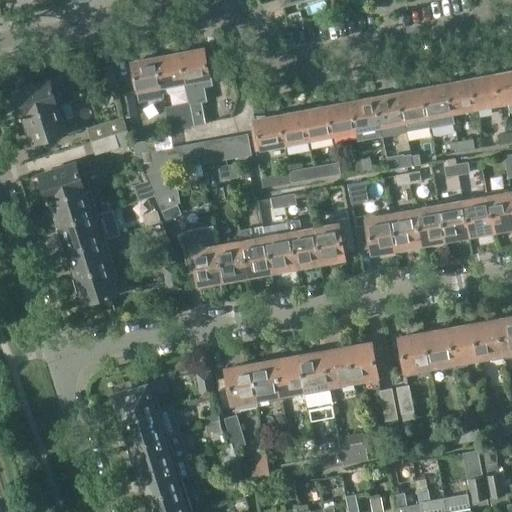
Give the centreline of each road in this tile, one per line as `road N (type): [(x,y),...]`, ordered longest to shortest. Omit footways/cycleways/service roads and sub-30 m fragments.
road 1 (residential): [(51,351),(511,270)]
road 2 (residential): [(239,0),(264,61),(289,69),(503,23),(511,13)]
road 3 (residential): [(0,40),(209,0)]
road 4 (residential): [(51,351),(0,188)]
road 5 (residential): [(102,511),(51,351)]
